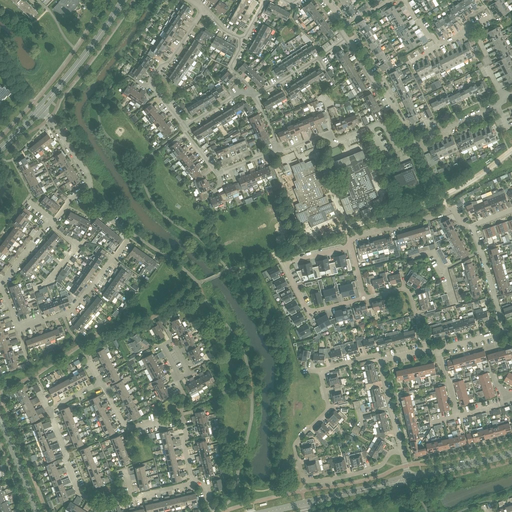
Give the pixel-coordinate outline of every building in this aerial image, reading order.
[(10,0),(13,2),(13,3),(14,3),(18,7),(18,8),(19,8),(23,12),(23,13),(24,13),(28,17),(28,18),(29,18),(32,20),(38,13),(36,11),(36,10),(35,10),(34,9),(33,8),(31,6),(31,5),(30,5),(26,1),(25,0),(40,0),(42,1),(42,3),(44,3),(46,5),(50,0),(10,0)] [(61,0),(56,5),(53,9),(54,8),(57,11),(64,13),(65,13),(71,11),(72,11),(78,5),(78,4),(78,0),(61,0)] [(177,7),(179,9),(180,8),(187,13),(190,8),(185,5),(186,3),(182,0),(181,2),(183,4),(182,6),(179,4),(178,5),(178,6),(177,7)] [(253,0),(239,0),(241,1),(255,8),(258,2),(253,0)] [(432,0),(422,6),(419,8),(420,10),(423,8),(425,11),(429,9),(430,11),(436,7),(435,5),(432,0)] [(468,10),(462,0),(458,2),(464,13),(466,16),(468,15),(466,11),(468,10)] [(462,0),(468,10),(470,13),(472,12),(470,9),(472,7),(468,0),(462,0)] [(468,0),(472,7),(475,11),(476,10),(474,6),(477,4),(474,0),(468,0)] [(495,8),(505,2),(503,0),(498,0),(496,2),(489,6),(490,8),(493,6),(495,8)] [(218,13),(224,4),(219,1),(214,9),(216,10),(216,11),(218,13)] [(239,4),(236,2),(235,4),(238,6),(252,13),(255,8),(241,1),(239,4)] [(346,12),(354,5),(350,1),(344,6),(346,7),(342,10),(343,12),(345,11),(346,12)] [(271,13),(277,3),(276,2),(274,5),(270,2),(265,12),(268,14),(268,15),(270,17),(271,14),(271,13)] [(302,9),(305,13),(317,5),(316,4),(314,6),(311,2),(302,9)] [(458,2),(453,5),(459,15),(462,19),(463,18),(461,14),(464,13),(458,2)] [(505,3),(505,2),(495,8),(491,10),(492,12),(496,10),(497,13),(506,7),(504,4),(505,3)] [(277,3),(271,13),(276,15),(280,8),(277,6),(278,3),(277,3)] [(369,8),(369,7),(366,3),(358,10),(360,13),(369,8)] [(224,4),(218,13),(220,14),(220,13),(223,15),(228,7),(224,4)] [(384,12),(387,16),(397,10),(404,6),(402,4),(399,6),(395,9),(394,6),(388,9),(387,7),(382,9),(382,10),(383,12),(384,12)] [(309,18),(311,16),(318,11),(315,8),(317,6),(317,5),(305,13),(309,18)] [(345,11),(343,12),(345,14),(347,13),(350,17),(358,10),(354,6),(354,5),(346,12),(345,11)] [(449,8),(451,11),(457,21),(459,20),(457,17),(459,15),(453,5),(449,8)] [(236,9),(233,8),(232,10),(235,11),(249,19),(252,13),(238,6),(236,9)] [(280,8),(276,15),(281,18),(286,8),(285,7),(284,10),(280,8)] [(506,7),(497,13),(494,15),(495,17),(498,14),(500,18),(510,12),(507,7),(506,7)] [(184,18),(187,13),(180,8),(179,9),(177,12),(175,10),(174,12),(176,14),(177,13),(178,14),(184,18)] [(286,8),(281,18),(286,21),(290,13),(286,11),(287,8),(286,8)] [(398,13),(397,10),(387,16),(389,21),(399,15),(403,13),(402,11),(398,13)] [(231,13),(230,15),(232,16),(246,24),(249,19),(235,11),(233,14),(231,13)] [(314,21),(324,14),(323,13),(321,15),(318,11),(311,16),(314,21)] [(447,14),(453,24),(455,28),(457,27),(455,23),(457,21),(451,11),(447,14)] [(172,17),(174,19),(181,23),(184,20),(186,21),(188,19),(185,18),(184,18),(178,14),(177,13),(176,14),(174,12),(171,16),(172,17)] [(314,21),(318,25),(325,20),(322,17),(324,15),(324,14),(314,21)] [(450,26),(453,24),(447,14),(443,17),(449,27),(451,30),(453,29),(450,26)] [(392,25),(402,19),(405,17),(404,15),(401,17),(399,15),(389,21),(392,25)] [(243,29),(246,24),(232,16),(230,20),(228,18),(227,20),(229,22),(230,21),(235,24),(237,20),(240,22),(238,25),(238,26),(243,29)] [(169,22),(171,23),(178,28),(181,23),(174,19),(172,17),(169,22)] [(443,17),(438,19),(444,29),(446,33),(448,32),(446,28),(449,27),(443,17)] [(360,29),(367,25),(364,19),(357,24),(360,29)] [(395,30),(396,29),(405,24),(408,21),(407,20),(404,22),(402,19),(392,25),(395,30)] [(442,31),(444,29),(438,19),(434,22),(437,27),(434,29),(440,37),(444,34),(442,31)] [(318,33),(327,26),(328,25),(328,26),(331,24),(329,22),(327,24),(325,20),(318,25),(321,30),(320,30),(317,32),(318,33)] [(176,32),(178,28),(171,23),(169,22),(166,26),(168,28),(175,33),(176,32)] [(258,26),(258,27),(268,33),(270,28),(263,24),(261,28),(258,26)] [(363,34),(372,28),(369,24),(367,25),(360,29),(363,34)] [(397,34),(407,28),(411,26),(410,24),(406,26),(405,24),(396,29),(398,33),(397,33),(397,34)] [(331,30),(327,26),(318,33),(319,34),(321,32),(323,35),(321,36),(321,37),(331,30)] [(265,38),(268,33),(258,27),(257,28),(260,30),(257,34),(265,38)] [(484,31),(485,34),(484,34),(485,36),(489,34),(491,36),(501,31),(499,27),(491,30),(490,28),(484,31)] [(176,32),(175,33),(168,28),(165,33),(172,37),(174,34),(177,36),(177,35),(178,34),(176,32)] [(372,28),(363,34),(366,39),(375,34),(372,28)] [(400,38),(401,38),(410,32),(413,30),(412,28),(409,30),(407,28),(397,34),(400,38)] [(192,39),(201,45),(200,43),(203,39),(205,40),(204,32),(202,30),(199,34),(198,34),(195,39),(192,38),(192,39)] [(205,30),(204,32),(205,40),(207,38),(213,41),(216,36),(209,32),(205,30)] [(334,35),(331,30),(321,37),(322,38),(324,36),(327,40),(334,35)] [(493,41),(503,36),(501,31),(491,36),(487,38),(488,40),(491,38),(493,41)] [(403,43),(412,37),(416,34),(415,33),(411,35),(410,32),(401,38),(403,42),(402,42),(403,43)] [(173,40),(174,39),(175,38),(172,37),(165,33),(162,37),(169,42),(169,41),(171,39),(173,40)] [(270,40),(265,38),(257,34),(255,38),(253,36),(252,37),(262,43),(267,45),(270,40)] [(366,39),(370,44),(379,39),(376,35),(375,34),(376,34),(375,34),(366,39)] [(170,46),(170,45),(171,44),(172,43),(169,41),(169,42),(162,37),(159,36),(156,40),(165,47),(166,46),(167,44),(170,46)] [(210,46),(215,49),(223,36),(222,36),(220,38),(216,36),(213,41),(212,43),(210,46)] [(220,51),(226,41),(222,39),(224,37),(223,36),(215,49),(220,51)] [(503,36),(493,41),(489,43),(490,45),(494,43),(495,46),(506,41),(503,36)] [(259,48),(262,43),(252,37),(252,38),(254,40),(253,43),(250,41),(249,42),(259,48)] [(412,37),(403,43),(405,47),(415,41),(419,39),(418,37),(414,39),(412,37)] [(198,49),(201,45),(192,39),(191,40),(193,41),(191,45),(198,49)] [(382,44),(379,39),(370,44),(371,46),(370,47),(372,50),(373,50),(379,45),(382,44)] [(156,40),(156,41),(153,45),(162,52),(163,51),(164,49),(166,51),(167,50),(168,48),(166,46),(165,47),(156,40)] [(220,51),(225,54),(232,41),(231,41),(230,43),(226,41),(220,51)] [(232,41),(225,54),(230,57),(232,54),(236,47),(232,44),(233,42),(232,41)] [(415,41),(405,47),(408,51),(421,43),(420,41),(417,44),(415,41)] [(506,41),(495,46),(491,48),(492,50),(496,48),(497,50),(508,45),(506,41)] [(262,49),(259,48),(249,42),(249,43),(251,45),(250,48),(247,46),(246,48),(249,50),(249,49),(255,53),(255,54),(259,56),(262,49)] [(466,48),(464,49),(469,59),(473,57),(470,50),(472,48),(469,42),(464,44),(466,48)] [(306,45),(305,45),(311,55),(317,52),(311,43),(307,45),(306,45)] [(150,50),(148,53),(154,57),(155,54),(159,56),(161,53),(164,54),(165,53),(165,52),(163,51),(162,52),(153,45),(149,50),(150,50)] [(201,51),(198,49),(191,45),(189,48),(186,46),(186,47),(197,56),(201,51)] [(307,58),(311,55),(305,45),(301,48),(307,59),(308,59),(307,58)] [(383,51),(379,45),(373,50),(374,51),(373,52),(375,55),(376,55),(383,51)] [(464,62),(469,59),(464,49),(462,45),(460,46),(462,50),(459,51),(464,62)] [(508,45),(497,50),(494,52),(495,54),(498,52),(500,55),(510,50),(508,45)] [(197,56),(186,47),(185,48),(187,50),(185,54),(192,59),(195,54),(197,56)] [(303,62),(307,59),(301,48),(296,51),(302,61),(303,62)] [(460,64),(464,62),(459,51),(457,48),(455,48),(457,52),(455,54),(460,64)] [(338,59),(339,58),(344,54),(341,49),(334,54),(337,57),(334,59),(335,61),(338,59)] [(450,56),(455,66),(460,64),(455,54),(453,50),(451,51),(453,55),(450,56)] [(511,53),(510,50),(500,55),(496,57),(497,59),(501,57),(502,59),(511,54),(511,53)] [(302,61),(296,51),(291,54),(292,57),(297,64),(302,61)] [(339,58),(341,63),(349,59),(346,55),(349,53),(348,52),(348,51),(345,53),(346,54),(344,54),(339,58)] [(376,55),(379,60),(386,56),(383,51),(376,55)] [(451,68),(455,66),(450,56),(448,52),(446,53),(448,57),(445,58),(451,68)] [(152,59),(154,57),(148,53),(147,54),(145,53),(141,58),(143,60),(150,65),(151,64),(154,60),(152,59)] [(192,59),(185,54),(182,58),(180,56),(179,57),(191,66),(194,61),(192,59)] [(388,54),(386,56),(379,60),(380,62),(376,64),(378,68),(387,62),(389,61),(391,60),(388,54)] [(446,71),(451,68),(445,58),(444,54),(442,55),(444,59),(441,60),(446,71)] [(511,54),(502,59),(494,63),(495,65),(499,63),(500,66),(511,61),(509,56),(511,54)] [(188,70),(191,66),(179,57),(178,58),(181,60),(178,64),(188,70)] [(283,63),(288,71),(290,70),(289,69),(292,67),(286,57),(285,58),(287,61),(283,63)] [(292,67),(297,64),(292,57),(289,59),(287,57),(286,57),(292,67)] [(436,76),(437,75),(432,65),(428,57),(426,58),(428,62),(425,64),(430,74),(434,72),(436,76)] [(442,73),(446,71),(441,60),(439,57),(437,58),(439,61),(436,63),(442,73)] [(343,69),(345,68),(354,62),(354,61),(351,63),(349,59),(341,63),(343,66),(342,67),(343,69)] [(432,65),(437,75),(442,73),(436,63),(434,59),(433,60),(434,64),(432,65)] [(143,60),(140,65),(147,70),(149,66),(152,68),(153,66),(151,64),(150,65),(143,60)] [(288,71),(283,63),(282,60),(277,63),(283,73),(287,70),(288,71)] [(426,76),(430,74),(425,64),(423,60),(422,61),(423,65),(421,66),(426,76)] [(511,62),(511,61),(500,66),(497,68),(498,70),(501,68),(503,70),(511,65),(511,62)] [(242,73),(248,66),(244,62),(238,69),(236,71),(238,73),(240,71),(242,73)] [(355,63),(354,62),(345,68),(347,73),(355,69),(352,65),(355,63)] [(387,62),(378,68),(379,69),(381,67),(383,71),(390,67),(387,62)] [(421,79),(426,76),(421,66),(419,62),(417,63),(419,67),(416,69),(421,79)] [(248,66),(242,73),(243,72),(247,76),(253,70),(250,67),(252,65),(251,63),(249,65),(249,66),(248,66)] [(283,73),(277,63),(276,64),(277,66),(278,66),(279,67),(274,70),(278,77),(282,75),(284,77),(286,76),(284,74),(283,74),(283,73)] [(173,65),(173,66),(185,75),(188,70),(178,64),(176,67),(173,65)] [(143,75),(146,77),(147,75),(145,73),(147,70),(140,65),(137,69),(137,70),(143,74),(144,74),(143,75)] [(511,65),(503,70),(499,72),(500,74),(504,72),(505,75),(511,71),(511,65)] [(182,79),(185,75),(173,66),(172,67),(174,69),(173,72),(170,70),(170,71),(182,79)] [(143,74),(137,70),(137,69),(136,69),(134,67),(131,72),(131,71),(128,75),(137,80),(139,78),(140,78),(143,74)] [(314,71),(310,74),(315,81),(319,78),(313,68),(312,69),(314,71)] [(327,81),(330,79),(326,73),(324,74),(320,68),(316,70),(314,68),(313,68),(319,78),(321,81),(326,78),(327,81)] [(390,74),(392,79),(399,76),(403,74),(402,71),(400,72),(398,68),(393,70),(393,72),(390,74)] [(355,69),(347,73),(350,78),(360,72),(359,71),(357,72),(355,69)] [(227,70),(223,74),(231,82),(233,80),(232,79),(234,77),(227,70)] [(247,76),(252,80),(257,74),(258,73),(257,71),(256,72),(253,70),(247,76)] [(182,79),(170,71),(169,72),(171,74),(169,78),(174,82),(173,83),(177,86),(182,79)] [(507,80),(511,77),(511,71),(505,75),(501,77),(502,79),(506,77),(507,80)] [(351,83),(360,78),(358,74),(361,73),(360,72),(350,78),(349,79),(351,83)] [(231,82),(223,74),(219,78),(226,85),(228,83),(229,83),(231,82)] [(255,83),(263,75),(263,74),(261,76),(257,74),(252,80),(255,83)] [(300,80),(305,87),(310,84),(304,74),(303,75),(304,77),(300,80)] [(305,74),(304,74),(310,84),(315,81),(310,74),(306,76),(305,74)] [(263,75),(255,83),(255,84),(255,85),(257,87),(255,89),(257,90),(259,88),(259,89),(265,83),(261,79),(262,78),(264,76),(263,75)] [(399,76),(392,79),(395,84),(402,81),(399,76)] [(360,78),(351,83),(354,88),(366,81),(365,80),(363,82),(360,78)] [(296,83),(300,90),(302,92),(306,89),(305,87),(300,80),(296,83)] [(402,81),(395,84),(398,90),(405,87),(403,84),(406,83),(404,80),(402,81)] [(366,81),(354,88),(357,93),(356,94),(357,94),(355,95),(356,98),(363,94),(361,91),(366,88),(364,84),(366,82),(366,81)] [(486,91),(485,89),(487,88),(483,81),(476,84),(475,85),(481,96),(482,95),(481,93),(486,91)] [(127,96),(135,85),(133,83),(130,87),(128,85),(125,89),(123,88),(121,92),(127,96)] [(291,86),(291,87),(295,93),(300,90),(296,83),(292,85),(290,83),(288,84),(290,86),(291,86)] [(137,86),(135,85),(127,96),(132,99),(137,91),(135,89),(137,86)] [(481,96),(475,85),(470,87),(473,94),(475,93),(478,98),(481,96)] [(0,101),(3,98),(4,99),(7,95),(8,96),(11,92),(7,89),(6,90),(3,87),(2,88),(0,86),(0,101)] [(209,89),(210,91),(215,99),(220,96),(214,87),(213,87),(213,86),(209,89)] [(226,95),(225,93),(221,86),(216,88),(215,86),(214,87),(220,96),(221,98),(221,97),(226,95)] [(470,87),(469,88),(467,86),(463,88),(468,97),(473,94),(470,87)] [(296,94),(295,93),(291,87),(286,90),(290,96),(289,97),(291,100),(298,96),(297,94),(296,94)] [(407,92),(405,87),(398,90),(400,95),(407,92)] [(459,93),(462,100),(468,97),(463,88),(458,90),(459,92),(459,93)] [(132,99),(136,102),(144,91),(142,89),(139,93),(137,91),(132,99)] [(277,90),(276,91),(282,101),(286,98),(282,91),(278,93),(277,90)] [(147,100),(145,98),(146,97),(143,96),(146,92),(144,91),(136,102),(141,105),(142,104),(143,105),(145,104),(147,100)] [(216,100),(215,99),(210,91),(209,91),(208,91),(207,91),(206,92),(206,93),(205,94),(213,105),(214,105),(212,102),(216,100)] [(277,104),(282,101),(276,91),(275,91),(276,94),(272,96),(277,104)] [(410,97),(407,92),(400,95),(403,101),(410,97)] [(363,94),(356,98),(358,100),(360,99),(360,100),(364,97),(367,103),(377,97),(376,96),(374,98),(372,93),(365,97),(363,94)] [(454,95),(457,102),(462,100),(459,93),(454,95)] [(200,97),(201,99),(207,109),(208,108),(207,106),(210,104),(212,106),(213,105),(205,94),(204,94),(203,94),(202,94),(201,95),(201,96),(201,97),(200,97)] [(447,96),(451,103),(452,105),(457,102),(454,95),(451,97),(450,94),(447,96)] [(267,99),(268,100),(271,106),(277,104),(272,96),(268,98),(267,96),(265,97),(266,100),(267,99)] [(442,98),(445,106),(451,103),(447,96),(442,98)] [(367,109),(369,107),(377,103),(375,100),(377,98),(377,97),(367,103),(364,104),(367,109)] [(410,97),(403,101),(406,106),(413,103),(410,97)] [(442,98),(436,101),(440,108),(445,106),(442,98)] [(207,109),(201,99),(197,102),(201,109),(205,107),(206,109),(207,109)] [(271,106),(268,100),(263,103),(267,110),(271,108),(272,111),(274,110),(273,107),(272,107),(271,106)] [(440,108),(436,101),(431,104),(434,111),(440,108)] [(153,107),(151,104),(149,102),(142,108),(147,114),(158,106),(156,104),(153,107)] [(197,102),(192,105),(198,114),(199,114),(198,111),(201,109),(197,102)] [(238,104),(232,108),(235,113),(240,110),(242,112),(244,104),(243,102),(239,104),(238,104)] [(253,113),(249,106),(248,107),(246,103),(244,104),(242,112),(244,111),(248,116),(253,113)] [(369,107),(372,112),(382,107),(381,106),(379,107),(377,103),(369,107)] [(415,108),(413,103),(406,106),(408,112),(415,108)] [(198,114),(192,105),(192,104),(186,107),(191,115),(196,113),(197,115),(198,114)] [(158,106),(147,114),(144,116),(148,120),(157,113),(156,111),(159,108),(158,106)] [(382,108),(382,107),(372,112),(371,113),(371,112),(368,114),(369,116),(372,114),(374,118),(381,114),(380,112),(379,110),(382,108)] [(222,114),(228,122),(232,119),(232,118),(226,108),(225,109),(226,111),(222,114)] [(227,108),(226,108),(232,118),(236,115),(235,113),(232,108),(228,110),(227,108)] [(407,119),(416,115),(418,114),(415,108),(408,112),(409,114),(405,116),(407,119)] [(424,111),(427,118),(429,117),(433,115),(429,108),(424,111)] [(325,112),(322,113),(317,115),(321,124),(323,123),(324,124),(326,123),(325,120),(328,119),(325,112)] [(157,113),(148,120),(151,125),(153,123),(164,115),(163,113),(159,115),(157,113)] [(216,114),(222,124),(223,125),(228,122),(222,114),(219,116),(217,113),(216,114)] [(217,127),(222,124),(216,114),(215,115),(216,117),(213,120),(217,127)] [(251,123),(260,119),(259,117),(260,116),(259,114),(249,118),(251,123)] [(153,123),(157,127),(164,121),(162,119),(166,116),(164,115),(153,123)] [(321,124),(317,115),(312,117),(316,127),(318,126),(318,125),(321,124)] [(355,115),(350,117),(354,127),(356,126),(356,125),(358,124),(358,123),(356,118),(359,117),(358,115),(355,116),(355,115)] [(419,120),(416,115),(407,119),(407,120),(409,119),(412,123),(419,120)] [(316,127),(312,117),(307,119),(311,128),(313,127),(314,128),(316,127)] [(351,128),(354,127),(350,117),(345,119),(348,128),(351,127),(351,128)] [(207,119),(206,120),(214,132),(219,129),(217,127),(213,120),(209,122),(207,119)] [(251,123),(254,128),(263,124),(262,122),(261,122),(260,119),(251,123)] [(311,128),(307,119),(302,121),(306,131),(308,130),(308,129),(311,128)] [(345,119),(340,121),(344,131),(346,130),(345,129),(348,128),(345,119)] [(209,135),(214,132),(206,120),(205,121),(207,123),(203,125),(209,135)] [(157,127),(160,131),(171,123),(169,121),(166,124),(164,121),(157,127)] [(306,131),(302,121),(297,123),(301,132),(303,131),(304,132),(306,131)] [(344,131),(340,121),(334,123),(335,125),(332,126),(334,130),(337,129),(338,132),(341,131),(341,132),(344,131)] [(172,125),(171,123),(160,131),(163,136),(165,135),(166,138),(172,133),(170,131),(171,130),(169,128),(172,125)] [(298,133),(301,132),(297,123),(292,125),(296,135),(298,134),(298,133)] [(254,128),(256,133),(265,129),(263,127),(264,126),(263,124),(254,128)] [(209,135),(203,125),(199,128),(198,125),(197,126),(204,138),(209,135)] [(296,135),(292,125),(287,127),(291,136),(293,135),(294,136),(296,135)] [(198,141),(204,138),(197,126),(196,127),(197,129),(193,132),(198,141)] [(490,131),(488,132),(492,142),(497,140),(490,126),(489,127),(490,131)] [(283,131),(287,141),(289,140),(288,139),(291,138),(291,136),(287,127),(287,129),(283,131)] [(488,144),(492,142),(488,132),(486,128),(484,129),(486,133),(483,134),(488,144)] [(256,133),(258,138),(268,134),(267,131),(266,132),(265,129),(256,133)] [(470,135),(467,136),(472,147),(476,145),(478,149),(474,138),(470,130),(468,131),(470,135)] [(483,147),(488,144),(483,134),(481,130),(479,131),(481,135),(478,136),(483,147)] [(278,133),(275,135),(278,143),(284,141),(284,142),(287,141),(283,131),(277,133),(278,133)] [(467,149),(472,147),(467,136),(466,132),(464,133),(465,137),(463,138),(467,149)] [(478,149),(483,147),(478,136),(476,132),(475,133),(476,137),(474,138),(478,149)] [(43,138),(51,148),(52,147),(50,143),(53,141),(48,134),(43,138)] [(269,136),(268,134),(258,138),(261,143),(269,139),(268,136),(269,136)] [(462,151),(467,149),(463,138),(461,134),(459,135),(461,139),(457,141),(462,151)] [(447,138),(454,153),(459,151),(452,136),(450,137),(452,141),(449,142),(447,138)] [(43,138),(39,141),(44,148),(47,146),(49,149),(51,148),(43,138)] [(454,153),(447,138),(446,139),(447,143),(445,144),(443,140),(443,141),(449,155),(454,153)] [(180,139),(174,144),(172,142),(168,145),(168,146),(172,152),(180,146),(178,144),(181,141),(180,139)] [(245,140),(244,140),(240,142),(239,139),(237,140),(237,141),(238,143),(239,143),(245,157),(250,155),(246,145),(245,140)] [(39,141),(34,145),(42,155),(44,154),(41,150),(44,148),(39,141)] [(245,157),(239,143),(238,143),(237,141),(232,143),(233,145),(239,159),(245,157)] [(438,143),(444,157),(449,155),(443,141),(441,141),(443,145),(440,146),(438,143)] [(444,157),(438,143),(436,143),(438,147),(435,148),(433,145),(440,159),(439,158),(444,156),(444,157)] [(227,144),(225,145),(227,148),(228,147),(233,162),(239,159),(233,145),(229,147),(228,145),(227,144)] [(42,155),(34,145),(29,148),(35,155),(38,153),(40,156),(42,155)] [(435,161),(440,159),(433,145),(432,145),(433,149),(430,151),(435,161)] [(172,152),(176,156),(187,148),(185,146),(182,149),(180,146),(172,152)] [(233,162),(228,147),(227,148),(222,149),(228,164),(233,162)] [(176,156),(179,160),(186,155),(185,152),(188,150),(187,148),(176,156)] [(228,164),(222,149),(216,152),(218,157),(219,157),(223,155),(224,159),(220,160),(222,166),(228,164)] [(371,180),(373,179),(370,173),(373,172),(370,165),(366,166),(366,165),(364,160),(362,161),(361,159),(365,158),(362,150),(353,154),(354,156),(349,158),(348,156),(333,162),(333,163),(331,164),(334,170),(338,168),(339,170),(340,170),(343,168),(346,175),(343,176),(346,182),(343,183),(346,190),(348,189),(371,180)] [(54,164),(65,157),(61,152),(54,157),(56,160),(53,163),(54,164)] [(179,160),(182,165),(193,156),(192,154),(188,157),(186,155),(179,160)] [(20,167),(28,163),(24,156),(17,159),(18,161),(17,162),(20,167)] [(182,165),(186,169),(193,163),(191,161),(195,158),(193,156),(182,165)] [(65,157),(54,164),(55,166),(58,164),(61,167),(68,162),(65,157)] [(292,167),(295,173),(294,174),(296,180),(294,181),(296,188),(294,189),(296,196),(298,195),(319,187),(323,185),(320,178),(323,177),(320,171),(316,172),(316,171),(314,166),(315,165),(315,166),(315,165),(313,160),(301,165),(300,163),(292,167)] [(419,184),(418,180),(414,172),(416,171),(412,160),(395,167),(398,174),(393,176),(398,188),(408,184),(410,188),(419,184)] [(20,167),(23,172),(37,164),(36,162),(29,166),(28,163),(20,167)] [(68,162),(61,167),(63,170),(59,172),(60,174),(71,167),(68,162)] [(187,175),(189,173),(200,165),(198,163),(195,166),(193,163),(186,169),(183,171),(187,175)] [(264,163),(261,164),(267,177),(271,175),(272,176),(275,175),(272,167),(269,169),(268,166),(265,167),(264,163)] [(37,164),(23,172),(24,174),(25,177),(33,173),(31,169),(35,167),(38,166),(37,164)] [(261,179),(267,177),(261,164),(259,165),(261,169),(258,170),(261,179)] [(200,165),(189,173),(192,178),(194,177),(196,179),(201,175),(199,172),(200,172),(198,169),(201,167),(200,165)] [(74,171),(71,167),(60,174),(57,176),(59,178),(65,174),(66,174),(67,176),(74,171)] [(262,181),(261,179),(258,170),(255,171),(254,167),(251,168),(257,183),(258,183),(262,182),(262,181)] [(258,184),(257,183),(251,168),(249,169),(251,173),(248,175),(252,186),(258,184)] [(77,176),(74,171),(67,176),(69,179),(66,182),(67,183),(77,176)] [(248,188),(252,186),(248,175),(245,176),(245,174),(244,171),(241,172),(248,188)] [(242,190),(248,188),(241,172),(239,173),(239,174),(241,178),(238,179),(241,187),(242,190)] [(25,177),(28,182),(36,178),(34,174),(33,173),(25,177)] [(196,179),(194,180),(197,188),(209,183),(208,181),(207,181),(206,178),(204,179),(201,175),(196,179)] [(36,178),(28,182),(31,187),(41,181),(38,176),(36,178)] [(77,176),(67,183),(68,185),(71,183),(73,186),(80,181),(77,176)] [(353,211),(358,209),(359,211),(360,211),(369,208),(367,202),(369,201),(370,202),(379,198),(376,190),(372,192),(371,190),(375,189),(371,180),(348,189),(351,196),(350,196),(350,197),(348,198),(347,197),(347,198),(341,200),(340,200),(347,216),(354,213),(354,214),(353,211)] [(41,181),(31,187),(33,192),(44,186),(41,181)] [(200,197),(207,194),(208,194),(206,191),(206,190),(210,189),(209,186),(210,186),(209,183),(197,188),(199,193),(199,194),(200,197)] [(239,196),(238,193),(237,192),(240,191),(237,183),(234,184),(231,185),(231,184),(229,185),(234,197),(234,198),(239,196)] [(228,199),(234,197),(229,185),(226,186),(227,187),(224,188),(225,192),(223,193),(226,201),(229,200),(228,199)] [(44,186),(33,192),(36,197),(47,191),(44,186)] [(298,195),(301,202),(294,205),(297,210),(295,211),(300,224),(309,220),(311,226),(328,219),(325,214),(334,210),(331,202),(329,203),(326,196),(322,198),(321,196),(323,195),(319,187),(298,195)] [(503,190),(498,192),(502,203),(508,201),(503,190)] [(493,194),(497,205),(502,203),(498,192),(493,194)] [(220,194),(217,195),(218,196),(215,197),(218,206),(224,204),(223,203),(226,201),(223,193),(220,194)] [(493,194),(487,197),(493,212),(495,212),(494,207),(497,205),(493,194)] [(44,195),(42,197),(41,196),(38,201),(40,203),(45,206),(50,200),(44,195)] [(211,209),(218,206),(215,197),(212,198),(212,197),(209,198),(211,203),(210,204),(209,205),(210,208),(211,209)] [(487,197),(482,199),(486,210),(490,208),(492,213),(493,212),(487,197)] [(45,206),(49,210),(55,203),(56,201),(51,198),(50,200),(45,206)] [(477,202),(481,212),(486,210),(482,199),(476,201),(477,202)] [(472,203),(473,206),(474,212),(475,214),(481,212),(477,202),(472,203)] [(55,203),(49,210),(54,213),(59,206),(55,203)] [(472,203),(468,205),(466,206),(469,214),(474,212),(473,206),(472,203)] [(29,216),(31,213),(24,208),(22,211),(19,215),(28,223),(30,220),(27,218),(29,216)] [(70,224),(75,214),(70,212),(66,220),(69,222),(69,223),(70,224)] [(76,225),(80,217),(75,214),(70,224),(72,225),(73,223),(76,225)] [(28,223),(19,215),(15,220),(25,227),(28,223)] [(80,229),(85,219),(80,217),(76,225),(74,228),(78,229),(77,230),(79,231),(80,229)] [(438,221),(440,224),(442,229),(445,227),(453,223),(452,221),(451,222),(449,219),(445,221),(444,218),(443,219),(442,219),(442,217),(439,219),(440,220),(438,221)] [(93,232),(101,222),(97,218),(91,225),(94,228),(91,230),(93,232)] [(85,219),(80,229),(82,229),(82,228),(86,230),(90,222),(85,219)] [(25,227),(15,220),(12,225),(15,227),(22,231),(25,227)] [(501,224),(504,233),(508,231),(509,234),(511,233),(507,221),(501,224)] [(101,222),(93,232),(94,233),(97,230),(99,232),(105,225),(101,222)] [(445,227),(447,232),(454,229),(453,226),(454,225),(453,223),(445,227)] [(495,226),(499,237),(500,237),(500,234),(504,233),(501,224),(495,226)] [(105,225),(99,232),(102,234),(100,237),(101,238),(109,229),(105,225)] [(432,236),(434,235),(435,235),(434,233),(433,229),(430,230),(429,226),(426,226),(425,225),(423,226),(426,235),(431,233),(432,236)] [(495,226),(489,228),(492,237),(496,235),(497,238),(499,237),(495,226)] [(11,231),(18,236),(22,231),(15,227),(11,231)] [(421,239),(418,229),(415,230),(415,228),(413,229),(416,240),(416,241),(421,239)] [(488,238),(492,237),(489,228),(483,230),(487,241),(489,241),(488,238)] [(108,239),(113,232),(109,229),(101,238),(100,240),(101,241),(104,238),(107,240),(108,239)] [(411,242),(416,240),(413,229),(410,229),(411,231),(408,232),(411,242)] [(456,232),(454,229),(447,232),(450,237),(458,233),(457,231),(456,231),(456,232)] [(18,236),(11,231),(8,236),(15,241),(18,236)] [(408,243),(411,242),(408,232),(405,233),(404,231),(402,232),(405,241),(407,240),(408,243)] [(113,232),(108,239),(110,241),(108,244),(109,245),(118,235),(113,232)] [(400,244),(397,245),(398,251),(401,250),(400,246),(406,245),(405,241),(402,232),(400,232),(400,234),(397,235),(399,242),(400,244)] [(54,233),(51,237),(57,243),(60,240),(62,243),(64,241),(61,239),(54,233)] [(448,238),(450,243),(459,238),(458,235),(459,235),(458,233),(450,237),(448,238)] [(118,235),(109,245),(111,247),(113,244),(116,246),(122,239),(118,235)] [(15,241),(8,236),(4,240),(11,246),(15,241)] [(395,252),(398,251),(397,245),(394,246),(393,244),(391,237),(388,237),(388,236),(386,236),(389,249),(391,248),(392,249),(395,249),(395,252)] [(55,246),(57,243),(51,237),(47,241),(57,249),(58,248),(55,246)] [(378,251),(384,250),(381,239),(378,240),(377,238),(375,239),(378,251)] [(459,238),(450,243),(453,248),(455,247),(463,242),(462,240),(461,241),(459,238)] [(373,241),(370,242),(373,253),(378,251),(375,239),(373,240),(373,241)] [(11,246),(4,240),(1,245),(8,250),(11,246)] [(47,241),(43,245),(50,251),(53,248),(55,251),(57,249),(47,241)] [(368,254),(373,253),(370,242),(367,243),(367,241),(365,242),(367,252),(368,254)] [(362,254),(367,252),(365,242),(362,242),(363,244),(360,245),(360,247),(357,248),(360,260),(364,260),(362,254)] [(455,247),(456,249),(454,250),(456,252),(464,248),(463,245),(464,244),(463,242),(455,247)] [(48,254),(50,251),(43,245),(40,249),(49,258),(51,256),(48,254)] [(95,251),(96,252),(94,255),(102,260),(105,256),(104,255),(106,252),(98,246),(95,250),(95,251)] [(134,257),(139,250),(134,246),(129,254),(127,257),(129,258),(131,255),(134,257)] [(459,254),(460,256),(461,259),(470,254),(467,250),(466,251),(464,248),(456,252),(457,255),(459,254)] [(40,249),(36,253),(43,259),(45,257),(48,259),(49,258),(40,249)] [(139,250),(134,257),(136,259),(134,262),(136,263),(143,253),(139,250)] [(41,262),(43,259),(36,253),(33,257),(42,266),(44,264),(41,262)] [(143,253),(136,263),(137,264),(140,261),(142,263),(148,256),(143,253)] [(98,265),(102,260),(94,255),(93,254),(92,257),(91,256),(90,257),(89,258),(90,259),(98,265)] [(339,256),(342,267),(342,266),(347,265),(348,271),(352,270),(349,259),(346,260),(345,255),(339,256)] [(148,256),(142,263),(145,265),(143,268),(145,269),(152,259),(148,256)] [(332,263),(335,274),(338,273),(337,268),(342,267),(339,256),(334,257),(335,262),(332,263)] [(42,266),(33,257),(29,261),(36,267),(38,265),(41,267),(42,266)] [(504,260),(503,258),(492,261),(492,262),(491,262),(492,265),(493,265),(493,267),(502,264),(501,261),(504,260)] [(95,269),(98,265),(90,259),(89,260),(90,261),(88,264),(95,269)] [(152,259),(145,269),(146,270),(148,268),(151,270),(157,262),(152,259)] [(335,274),(332,263),(329,264),(328,259),(322,260),(325,271),(330,270),(331,275),(335,274)] [(464,262),(466,270),(475,267),(474,265),(473,266),(472,263),(470,259),(464,262)] [(325,271),(322,260),(317,261),(318,266),(315,267),(318,278),(321,277),(320,272),(325,271)] [(29,261),(26,265),(35,274),(36,272),(34,270),(36,267),(29,261)] [(305,264),(308,275),(310,275),(313,274),(313,276),(314,279),(318,278),(315,267),(312,268),(311,263),(305,264)] [(92,274),(95,269),(88,264),(86,267),(85,266),(84,268),(92,274)] [(305,264),(300,266),(301,270),(296,271),(296,272),(301,282),(304,281),(302,275),(307,274),(308,275),(305,264)] [(504,264),(502,264),(493,267),(495,272),(503,270),(505,269),(504,264)] [(34,275),(35,274),(26,265),(22,270),(23,271),(21,273),(30,281),(32,278),(31,277),(33,275),(34,275)] [(132,273),(130,272),(131,271),(124,266),(122,269),(122,268),(119,272),(118,271),(119,270),(117,269),(115,271),(126,278),(128,280),(132,275),(132,273)] [(268,271),(269,272),(271,275),(272,278),(273,280),(280,277),(278,275),(281,273),(280,272),(279,269),(277,266),(268,271)] [(464,271),(465,276),(475,273),(474,270),(476,270),(475,267),(466,270),(464,271)] [(89,278),(92,274),(84,268),(83,269),(84,270),(82,273),(89,278)] [(395,275),(397,283),(402,282),(400,275),(403,274),(402,268),(399,269),(399,272),(397,272),(397,274),(395,275)] [(412,286),(416,278),(418,275),(416,273),(411,270),(408,276),(410,277),(407,283),(412,286)] [(126,278),(115,271),(114,273),(116,274),(117,273),(118,274),(115,277),(123,283),(126,278)] [(378,279),(380,287),(385,286),(384,279),(387,279),(385,272),(382,273),(380,274),(380,275),(380,276),(377,277),(378,279)] [(388,272),(385,272),(387,279),(390,278),(391,284),(397,283),(395,275),(392,275),(391,274),(389,274),(388,272)] [(86,282),(89,278),(82,273),(80,276),(79,275),(77,276),(86,282)] [(466,281),(478,278),(477,276),(476,276),(475,273),(465,276),(466,278),(465,278),(466,281)] [(375,289),(380,287),(378,279),(375,279),(374,275),(369,277),(370,283),(373,282),(375,289)] [(75,282),(83,287),(86,282),(77,276),(76,278),(77,278),(78,279),(75,282)] [(123,283),(115,277),(113,281),(112,280),(113,279),(111,278),(109,280),(120,287),(123,283)] [(283,278),(274,282),(275,284),(277,287),(278,289),(276,290),(277,293),(285,289),(283,287),(287,285),(286,283),(284,281),(284,280),(283,278)] [(416,278),(412,286),(416,289),(420,283),(422,285),(426,279),(423,278),(422,280),(419,279),(419,280),(416,278)] [(466,281),(467,286),(478,283),(477,280),(479,280),(478,278),(466,281)] [(116,291),(117,291),(120,287),(109,280),(108,281),(110,283),(110,282),(112,283),(109,286),(116,291)] [(352,283),(346,284),(349,295),(351,294),(351,295),(355,294),(354,290),(353,288),(356,287),(355,281),(352,282),(352,283)] [(80,291),(83,287),(75,282),(73,284),(72,284),(71,285),(80,291)] [(9,287),(11,292),(21,289),(21,287),(19,287),(18,284),(9,287)] [(347,295),(349,295),(346,284),(340,286),(342,291),(342,293),(343,297),(347,296),(347,295)] [(77,296),(80,291),(71,285),(70,287),(71,288),(69,291),(77,296)] [(116,291),(109,286),(107,290),(106,289),(106,288),(104,287),(103,288),(115,297),(116,296),(117,296),(117,295),(118,294),(117,293),(118,292),(116,291)] [(418,294),(419,299),(429,296),(430,296),(429,291),(430,291),(429,286),(423,288),(424,292),(418,294)] [(329,289),(332,299),(337,298),(336,292),(335,287),(329,289)] [(103,295),(110,300),(112,302),(115,297),(103,288),(102,290),(104,292),(104,291),(105,292),(103,295)] [(482,290),(481,288),(472,291),(473,296),(474,299),(479,297),(479,295),(481,294),(480,291),(482,290)] [(11,292),(13,297),(22,294),(21,291),(22,290),(21,289),(11,292)] [(332,299),(329,289),(324,290),(323,290),(324,295),(326,301),(332,299)] [(280,294),(281,295),(283,299),(282,299),(284,301),(285,304),(291,301),(290,298),(293,296),(292,295),(290,292),(289,290),(280,294)] [(311,294),(314,304),(321,302),(319,292),(311,294)] [(22,294),(13,297),(15,302),(25,299),(24,297),(23,298),(22,294)] [(94,301),(101,307),(105,302),(98,297),(95,294),(93,296),(95,298),(96,297),(97,298),(94,301)] [(65,297),(61,298),(65,307),(70,305),(67,296),(66,295),(64,296),(65,297)] [(429,296),(419,299),(420,303),(419,303),(420,305),(421,305),(429,303),(429,302),(428,299),(430,299),(429,296)] [(60,308),(65,307),(61,298),(58,299),(58,298),(56,299),(60,308)] [(15,302),(17,308),(26,304),(24,301),(26,301),(25,299),(15,302)] [(51,302),(55,310),(60,308),(56,299),(54,299),(55,301),(51,302)] [(49,312),(55,310),(51,302),(51,300),(47,301),(47,300),(45,301),(46,302),(49,312)] [(380,301),(378,301),(380,310),(380,311),(383,310),(384,312),(384,313),(389,311),(388,306),(385,306),(383,300),(380,301)] [(98,311),(101,307),(94,301),(91,304),(91,303),(89,301),(88,303),(98,311)] [(286,306),(287,307),(288,310),(290,313),(291,315),(296,313),(295,310),(298,308),(298,306),(296,304),(295,301),(286,306)] [(380,310),(378,301),(372,303),(374,309),(371,310),(373,316),(376,315),(375,312),(377,312),(377,310),(380,310)] [(44,314),(49,312),(46,302),(44,303),(45,304),(41,306),(44,314)] [(430,302),(429,302),(429,303),(421,305),(422,310),(429,308),(429,311),(436,309),(434,304),(433,304),(431,305),(430,302)] [(94,315),(98,311),(88,303),(87,304),(88,306),(89,305),(90,306),(87,309),(94,315)] [(27,307),(26,304),(17,308),(20,316),(31,312),(30,308),(28,307),(27,307)] [(367,304),(361,305),(363,314),(366,313),(366,315),(367,317),(370,317),(370,319),(373,319),(373,316),(371,310),(368,310),(367,304)] [(506,317),(511,315),(508,304),(505,305),(506,307),(503,309),(506,317)] [(364,318),(363,314),(361,305),(356,307),(357,313),(354,314),(356,320),(359,319),(364,318)] [(91,319),(94,315),(87,309),(85,312),(84,312),(84,311),(82,309),(81,311),(91,319)] [(343,310),(341,310),(344,321),(350,319),(348,314),(348,313),(347,309),(343,310)] [(338,322),(344,321),(341,310),(339,311),(335,312),(336,315),(337,317),(338,322)] [(91,319),(81,311),(80,313),(81,314),(82,314),(83,314),(81,317),(88,323),(91,319)] [(477,316),(475,316),(477,320),(478,320),(478,322),(484,321),(481,312),(476,314),(477,316)] [(292,317),(293,319),(294,322),(295,324),(296,324),(297,327),(302,324),(301,321),(304,320),(304,318),(303,318),(302,315),(301,313),(292,317)] [(474,314),(470,315),(468,316),(471,327),(477,325),(475,321),(477,320),(475,316),(474,317),(474,314)] [(173,327),(182,322),(179,317),(178,318),(177,315),(175,316),(176,319),(171,322),(173,325),(171,325),(173,327)] [(324,317),(322,317),(326,326),(332,323),(330,320),(329,318),(327,315),(324,316),(324,317)] [(87,323),(88,323),(81,317),(79,319),(75,316),(73,319),(86,329),(89,325),(87,323)] [(471,327),(468,316),(463,317),(466,328),(471,327)] [(319,325),(316,327),(319,332),(322,331),(321,329),(326,326),(322,317),(320,318),(316,320),(318,324),(319,325)] [(460,319),(458,319),(461,330),(466,328),(463,317),(463,320),(460,321),(460,319)] [(70,328),(75,332),(77,329),(82,333),(86,329),(73,319),(71,321),(75,324),(73,326),(72,325),(70,328)] [(164,337),(160,328),(159,328),(163,326),(159,320),(156,322),(157,325),(151,328),(158,340),(159,339),(159,340),(162,338),(161,338),(164,337)] [(452,320),(447,322),(450,333),(456,331),(453,323),(452,320)] [(182,322),(173,327),(174,330),(175,329),(176,332),(178,334),(185,330),(187,329),(185,326),(184,327),(182,322)] [(450,333),(447,322),(442,323),(445,334),(450,333)] [(305,334),(306,337),(311,334),(310,332),(310,331),(309,330),(308,327),(307,324),(298,329),(298,330),(299,330),(300,333),(301,336),(305,334)] [(434,334),(435,337),(440,336),(437,327),(438,327),(438,324),(428,327),(431,335),(434,334)] [(412,328),(412,330),(409,331),(411,340),(417,338),(415,333),(418,332),(416,325),(413,326),(412,328)] [(53,326),(51,327),(55,339),(64,336),(61,326),(57,328),(58,329),(54,330),(53,326)] [(50,341),(55,339),(51,327),(49,328),(51,331),(47,333),(50,341)] [(50,341),(47,333),(43,334),(42,330),(40,331),(45,343),(46,346),(51,344),(50,341)] [(187,333),(185,330),(178,334),(179,337),(181,340),(180,341),(181,343),(190,338),(187,333)] [(39,345),(45,343),(40,331),(38,332),(40,335),(36,337),(39,345)] [(396,343),(401,342),(398,332),(398,331),(393,332),(396,343)] [(15,332),(8,334),(0,336),(0,342),(6,340),(5,337),(9,336),(10,337),(16,335),(15,332)] [(393,332),(387,333),(390,345),(396,343),(393,332)] [(34,347),(39,345),(36,337),(33,338),(31,334),(30,335),(34,347)] [(133,342),(127,345),(129,348),(132,347),(135,352),(141,349),(138,342),(141,341),(137,334),(131,338),(133,342)] [(29,349),(34,347),(30,335),(28,335),(29,339),(26,341),(29,349)] [(377,336),(369,339),(371,347),(376,346),(375,343),(378,343),(377,336)] [(377,336),(378,343),(380,347),(385,346),(383,337),(378,339),(377,336)] [(359,338),(362,347),(365,346),(365,348),(371,347),(369,339),(363,340),(362,337),(359,338)] [(191,347),(195,345),(193,342),(190,338),(181,343),(182,345),(183,344),(184,347),(189,344),(191,347)] [(356,338),(357,343),(354,344),(353,341),(351,342),(354,353),(355,353),(355,354),(358,354),(358,352),(360,352),(359,347),(362,347),(359,338),(356,338)] [(351,342),(349,342),(343,344),(345,353),(348,352),(349,355),(354,353),(351,342)] [(12,346),(12,344),(0,347),(0,350),(1,354),(5,353),(9,351),(8,348),(12,346)] [(343,354),(345,353),(343,344),(340,345),(334,346),(335,350),(338,358),(343,357),(343,354)] [(198,353),(196,348),(197,348),(195,345),(191,347),(192,350),(187,352),(189,355),(188,356),(189,358),(198,353)] [(96,353),(99,358),(107,354),(104,348),(96,353)] [(319,348),(319,354),(319,362),(325,362),(325,359),(328,358),(327,348),(325,349),(325,348),(319,348)] [(335,350),(330,351),(330,348),(327,348),(328,358),(332,358),(333,360),(338,358),(335,350)] [(305,350),(302,350),(300,349),(298,359),(301,360),(304,360),(306,361),(307,358),(310,358),(311,352),(308,351),(305,350)] [(511,358),(509,349),(503,350),(506,359),(507,362),(511,360),(511,359),(511,358)] [(13,350),(9,351),(5,353),(6,358),(18,354),(18,353),(14,354),(13,350)] [(314,362),(319,362),(319,354),(314,353),(315,350),(312,350),(311,352),(310,358),(310,359),(314,360),(314,362)] [(201,357),(198,353),(189,358),(190,360),(191,359),(192,362),(193,362),(194,366),(204,361),(202,357),(201,357)] [(6,358),(8,364),(16,361),(15,358),(19,356),(18,354),(6,358)] [(109,359),(107,354),(99,358),(101,363),(109,359)] [(144,358),(146,363),(159,357),(157,354),(154,356),(152,354),(144,358)] [(476,363),(474,354),(469,355),(472,367),(477,365),(476,363)] [(469,355),(464,357),(466,366),(467,369),(472,367),(469,355)] [(160,359),(159,357),(146,363),(149,368),(157,363),(156,361),(160,359)] [(112,364),(109,359),(101,363),(104,368),(112,364)] [(456,369),(453,360),(447,361),(450,371),(453,370),(454,374),(457,373),(456,369)] [(18,367),(16,361),(8,364),(10,371),(13,370),(12,368),(18,367)] [(364,365),(366,371),(375,369),(374,363),(368,364),(368,361),(360,363),(361,366),(364,365)] [(149,368),(152,373),(164,366),(162,364),(159,366),(157,363),(149,368)] [(439,368),(435,369),(434,363),(428,364),(431,373),(430,373),(431,376),(440,375),(439,368)] [(112,364),(104,368),(107,373),(115,369),(112,364)] [(154,377),(155,377),(156,380),(164,376),(161,370),(165,368),(164,366),(152,373),(154,377)] [(117,374),(115,369),(107,373),(110,378),(117,374)] [(375,369),(366,371),(367,377),(377,375),(375,369)] [(84,370),(79,373),(83,381),(88,378),(84,370)] [(202,371),(200,373),(207,385),(215,380),(210,370),(206,372),(207,374),(204,375),(202,371)] [(328,376),(329,382),(339,379),(338,376),(341,376),(339,370),(332,372),(333,375),(328,376)] [(83,381),(79,373),(74,376),(78,384),(83,381)] [(202,387),(207,385),(200,373),(198,374),(200,378),(197,379),(202,387)] [(476,383),(490,379),(488,373),(478,376),(479,379),(476,380),(476,383)] [(117,374),(110,378),(112,383),(120,379),(117,374)] [(368,383),(369,384),(365,384),(366,387),(374,386),(373,383),(378,381),(377,375),(367,377),(369,383),(368,383)] [(73,386),(78,384),(74,376),(69,379),(73,386)] [(202,387),(197,379),(195,380),(193,377),(191,378),(198,392),(203,389),(202,387)] [(190,396),(198,392),(191,378),(188,379),(190,383),(188,384),(188,385),(185,386),(190,396)] [(69,379),(64,381),(68,389),(73,386),(69,379)] [(156,390),(164,386),(163,383),(167,381),(165,379),(153,385),(156,390)] [(340,385),(339,379),(329,382),(330,387),(340,385)] [(492,384),(490,379),(476,383),(477,385),(481,384),(482,387),(492,384)] [(114,384),(117,390),(125,385),(122,380),(114,384)] [(454,382),(456,388),(469,385),(468,382),(464,383),(463,380),(454,382)] [(63,392),(68,389),(64,381),(59,384),(63,392)] [(59,384),(54,387),(58,394),(63,392),(59,384)] [(333,399),(343,396),(342,393),(345,393),(344,387),(345,387),(344,384),(341,385),(342,388),(337,389),(337,392),(332,393),(333,399)] [(492,384),(482,387),(483,390),(479,392),(480,394),(493,390),(492,384)] [(125,385),(117,390),(120,395),(127,391),(125,385)] [(456,388),(457,394),(467,392),(466,388),(470,387),(469,385),(456,388)] [(156,390),(158,395),(171,389),(170,386),(166,389),(164,386),(156,390)] [(371,396),(381,394),(379,388),(380,388),(379,387),(374,389),(374,386),(366,387),(367,390),(370,390),(371,396)] [(432,392),(432,395),(446,392),(445,386),(435,388),(436,391),(432,392)] [(58,394),(54,387),(49,389),(53,397),(58,394)] [(23,388),(15,392),(13,393),(15,398),(18,397),(26,393),(23,388)] [(171,389),(158,395),(161,400),(163,399),(165,402),(170,399),(169,396),(170,396),(168,393),(172,391),(171,389)] [(495,396),(493,390),(480,394),(481,397),(485,396),(486,399),(495,396)] [(122,400),(130,396),(127,391),(120,395),(122,400)] [(467,392),(457,394),(459,400),(472,396),(472,394),(468,395),(467,392)] [(21,402),(28,398),(26,393),(18,397),(21,402)] [(371,396),(373,402),(382,400),(381,394),(371,396)] [(98,396),(90,400),(92,405),(100,401),(98,396)] [(133,401),(130,396),(122,400),(125,405),(133,401)] [(345,396),(343,396),(333,399),(332,401),(333,403),(334,403),(334,404),(340,403),(341,406),(349,404),(348,401),(346,401),(345,396)] [(472,396),(459,400),(461,406),(470,403),(469,400),(473,399),(472,396)] [(23,407),(31,403),(28,398),(21,402),(23,407)] [(449,404),(447,398),(438,400),(439,403),(434,404),(435,407),(449,404)] [(382,400),(373,402),(374,408),(384,406),(382,400)] [(103,406),(100,401),(92,405),(95,410),(103,406)] [(135,406),(133,401),(125,405),(128,410),(135,406)] [(34,408),(31,403),(23,407),(26,412),(34,408)] [(449,404),(435,407),(436,409),(440,409),(440,412),(450,410),(449,404)] [(105,412),(103,406),(95,410),(97,415),(105,412)] [(135,406),(128,410),(131,415),(138,411),(135,406)] [(61,410),(63,415),(71,412),(69,407),(61,410)] [(37,413),(34,408),(26,412),(29,417),(37,413)] [(331,415),(338,422),(342,417),(344,419),(346,417),(341,412),(339,414),(335,410),(331,415)] [(138,411),(131,415),(133,420),(141,416),(138,411)] [(191,417),(192,419),(205,416),(204,411),(195,413),(196,416),(191,417)] [(73,417),(71,412),(63,415),(65,421),(73,417)] [(107,417),(105,412),(97,415),(99,420),(107,417)] [(377,421),(386,418),(385,412),(375,414),(376,415),(377,421)] [(37,413),(29,417),(32,422),(39,418),(37,413)] [(331,415),(330,414),(327,417),(328,418),(327,419),(331,423),(329,425),(334,430),(338,426),(336,424),(338,422),(331,415)] [(207,416),(205,416),(192,419),(192,422),(197,421),(197,424),(207,421),(208,421),(207,416)] [(65,421),(67,426),(75,423),(73,417),(65,421)] [(99,420),(102,426),(110,422),(107,417),(99,420)] [(388,424),(386,418),(377,421),(378,424),(379,427),(388,424)] [(508,420),(503,421),(506,433),(510,432),(510,434),(511,433),(511,432),(511,431),(511,424),(510,426),(508,420)] [(35,430),(43,427),(42,424),(41,421),(33,424),(35,430)] [(194,430),(208,427),(207,424),(207,421),(197,424),(198,426),(194,427),(194,430)] [(503,434),(506,433),(503,421),(498,423),(502,436),(504,436),(503,434)] [(112,427),(110,422),(102,426),(104,431),(112,427)] [(75,423),(67,426),(69,431),(77,428),(75,423)] [(323,423),(319,427),(326,434),(330,430),(332,432),(334,430),(329,425),(327,427),(323,423)] [(493,424),(493,427),(496,436),(499,435),(500,437),(502,436),(498,423),(493,424)] [(376,427),(377,432),(377,435),(386,436),(384,432),(390,431),(390,430),(388,424),(379,427),(376,427)] [(45,432),(43,427),(35,430),(37,435),(45,432)] [(112,427),(104,431),(107,436),(115,433),(112,427)] [(209,432),(208,427),(194,430),(195,431),(194,431),(194,432),(195,432),(199,431),(200,434),(201,434),(201,437),(208,436),(207,433),(209,432)] [(326,434),(319,427),(318,428),(317,427),(315,429),(316,430),(315,431),(318,434),(316,436),(327,447),(329,445),(322,438),(326,434)] [(79,434),(77,428),(69,431),(71,437),(79,434)] [(469,444),(475,442),(472,429),(471,428),(469,429),(470,433),(467,434),(469,444)] [(479,443),(481,442),(478,431),(477,428),(472,429),(475,442),(479,441),(479,443)] [(489,440),(491,439),(488,429),(483,430),(486,439),(489,438),(489,440)] [(458,434),(460,446),(466,444),(464,435),(461,436),(460,431),(457,432),(458,434)] [(47,437),(45,432),(37,435),(39,441),(47,437)] [(73,442),(81,439),(79,434),(71,437),(73,442)] [(386,436),(377,435),(375,434),(375,437),(378,437),(378,438),(375,443),(383,448),(386,442),(383,440),(386,436)] [(119,436),(111,439),(113,444),(122,441),(119,436)] [(49,443),(47,437),(39,441),(41,446),(49,443)] [(193,446),(194,449),(207,445),(205,437),(197,439),(197,442),(197,445),(193,446)] [(439,438),(437,438),(439,450),(443,450),(443,451),(445,451),(442,440),(440,441),(439,438)] [(81,439),(73,442),(75,448),(83,444),(81,439)] [(302,446),(303,452),(313,449),(312,444),(314,443),(314,440),(313,439),(306,440),(307,442),(307,444),(302,446)] [(122,441),(113,444),(116,449),(124,446),(122,441)] [(173,447),(173,444),(176,444),(176,441),(163,444),(165,449),(173,447)] [(43,451),(51,448),(49,443),(41,446),(43,451)] [(372,448),(380,453),(383,448),(375,443),(372,448)] [(124,446),(116,449),(118,455),(126,452),(124,446)] [(89,447),(80,450),(82,455),(91,452),(89,447)] [(43,451),(45,457),(53,454),(51,448),(43,451)] [(376,459),(380,453),(372,448),(368,454),(376,459)] [(427,448),(418,450),(416,451),(416,452),(416,451),(417,456),(426,454),(426,453),(429,452),(427,448)] [(313,449),(303,452),(305,457),(310,456),(311,459),(318,457),(317,454),(314,455),(313,449)] [(210,456),(208,451),(199,453),(200,456),(196,457),(196,459),(210,456)] [(93,457),(91,452),(82,455),(85,461),(93,457)] [(126,452),(118,455),(120,460),(128,457),(126,452)] [(361,455),(356,456),(358,466),(364,465),(362,459),(365,459),(363,452),(361,452),(361,455)] [(345,463),(348,463),(347,456),(346,453),(343,453),(344,456),(341,457),(342,460),(339,461),(341,470),(342,470),(343,471),(346,470),(346,469),(347,469),(345,463)] [(55,459),(53,454),(45,457),(47,462),(55,459)] [(347,456),(348,463),(351,462),(352,467),(358,466),(356,456),(355,454),(347,456)] [(95,463),(93,457),(85,461),(87,466),(95,463)] [(128,457),(120,460),(122,466),(130,463),(128,457)] [(306,463),(308,468),(320,465),(319,460),(318,457),(311,459),(312,461),(306,463)] [(335,472),(336,471),(338,472),(340,472),(340,470),(341,470),(339,461),(333,462),(332,459),(330,460),(330,462),(331,467),(334,466),(335,472)] [(46,465),(48,470),(56,467),(54,462),(46,465)] [(199,470),(212,466),(211,462),(202,464),(202,466),(198,467),(199,470)] [(87,466),(89,471),(97,468),(95,463),(87,466)] [(309,474),(319,472),(320,472),(320,474),(324,473),(323,470),(322,471),(320,465),(308,468),(309,474)] [(203,471),(204,474),(205,478),(214,476),(213,472),(212,466),(199,470),(199,472),(203,471)] [(58,472),(56,467),(48,470),(50,476),(58,472)] [(99,473),(97,468),(89,471),(91,477),(99,473)] [(52,481),(60,478),(58,472),(50,476),(52,481)] [(101,479),(99,473),(91,477),(93,482),(101,479)] [(52,481),(54,486),(62,483),(60,478),(52,481)] [(101,479),(93,482),(95,487),(103,484),(101,479)] [(220,479),(213,481),(215,491),(223,489),(220,479)] [(64,488),(62,483),(54,486),(56,492),(64,488)] [(64,488),(56,492),(58,497),(66,494),(64,488)] [(68,499),(66,494),(58,497),(60,502),(68,499)] [(10,506),(8,501),(0,503),(0,507),(1,509),(10,506)] [(66,509),(70,511),(75,504),(70,501),(66,509)]
